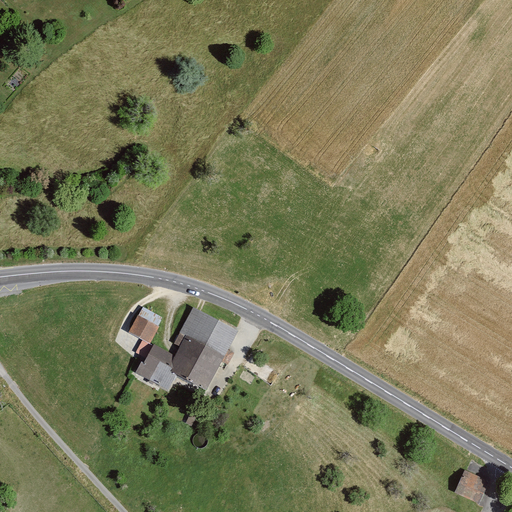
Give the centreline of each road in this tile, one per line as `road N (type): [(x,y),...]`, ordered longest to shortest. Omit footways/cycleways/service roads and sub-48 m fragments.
road 1 (tertiary): [(172,282),(260,316),(506,464)]
road 2 (residential): [(0,368),(126,511)]
road 3 (tertiary): [(0,278),(111,271),(172,282)]
